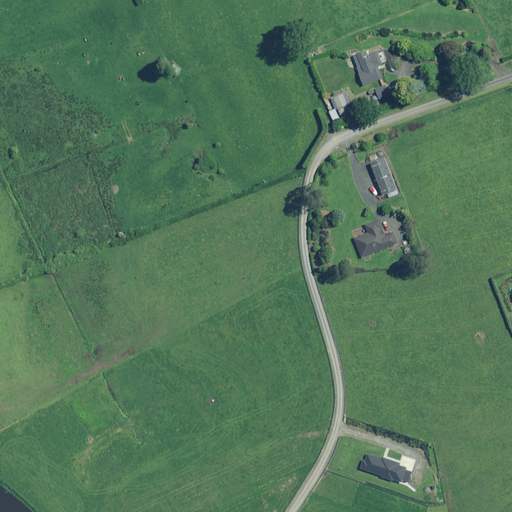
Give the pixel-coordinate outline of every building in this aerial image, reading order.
[(367,55),(366,52),(353,56),(362,85),(381,80),(376,64),(381,63),(378,52),(367,55)] [(368,91),(369,95),(376,93),(376,95),(372,97),(373,102),(389,97),(386,85),(368,91)] [(354,110),(347,93),(331,99),(335,109),(338,108),(340,115),(354,110)] [(340,119),(335,110),(330,112),(334,122),(340,119)] [(397,190),(384,157),(370,162),(382,195),(397,190)] [(385,236),(379,220),(365,226),(367,233),(354,238),(361,258),(397,244),(393,232),(385,236)]
